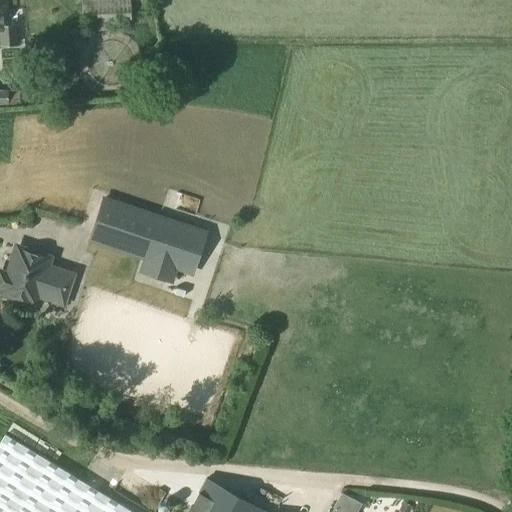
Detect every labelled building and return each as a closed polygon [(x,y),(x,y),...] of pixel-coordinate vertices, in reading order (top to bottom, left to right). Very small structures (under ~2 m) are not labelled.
[(5,0),(0,0),(0,37),(1,46),(16,45),(15,25),(7,26),(5,0)] [(130,0),(81,0),(82,22),(131,20),(130,0)] [(0,91),(0,106),(8,106),(8,92),(0,91)] [(99,196),(85,242),(140,259),(136,272),(170,283),(174,270),(189,275),(204,229),(99,196)] [(0,288),(3,289),(1,293),(34,303),(36,296),(63,305),(73,274),(46,265),(49,258),(17,247),(8,273),(4,272),(1,273),(0,273),(0,288)] [(0,511),(133,511),(10,434),(0,448),(0,511)] [(273,511),(208,476),(186,511),(273,511)] [(357,511),(362,505),(344,495),(333,511),(357,511)]
